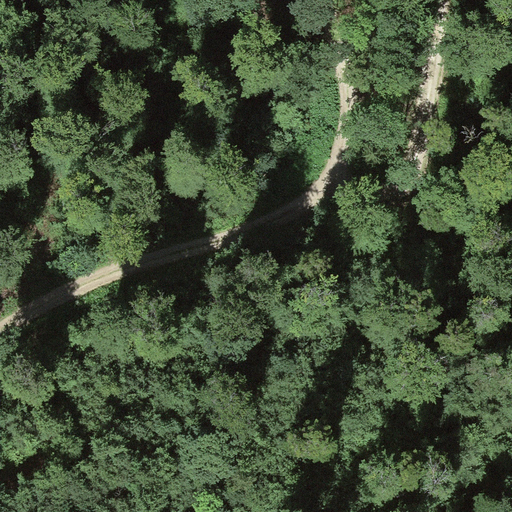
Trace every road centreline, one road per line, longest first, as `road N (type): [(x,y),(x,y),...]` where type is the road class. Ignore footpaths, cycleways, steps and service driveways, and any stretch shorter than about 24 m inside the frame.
road 1 (track): [(0,331),(86,285),(282,221),(320,188)]
road 2 (track): [(320,188),(351,197),(396,184),(415,155),(433,0)]
road 3 (track): [(320,188),(342,137),(334,56),(310,0)]
